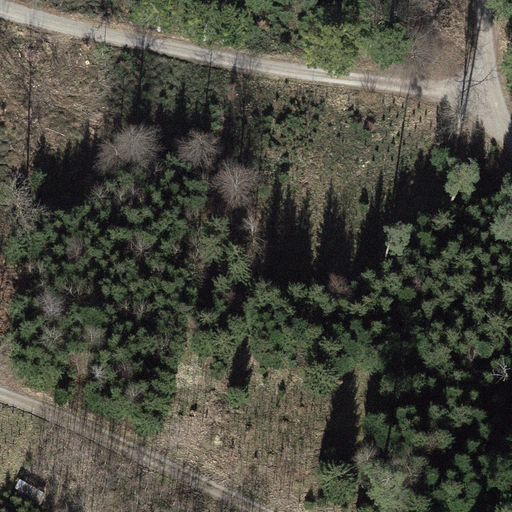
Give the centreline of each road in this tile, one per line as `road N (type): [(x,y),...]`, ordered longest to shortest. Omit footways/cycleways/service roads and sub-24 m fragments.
road 1 (track): [(487,77),(377,76),(44,18),(0,1)]
road 2 (track): [(258,511),(0,397)]
road 3 (track): [(485,0),(487,77),(511,131)]
